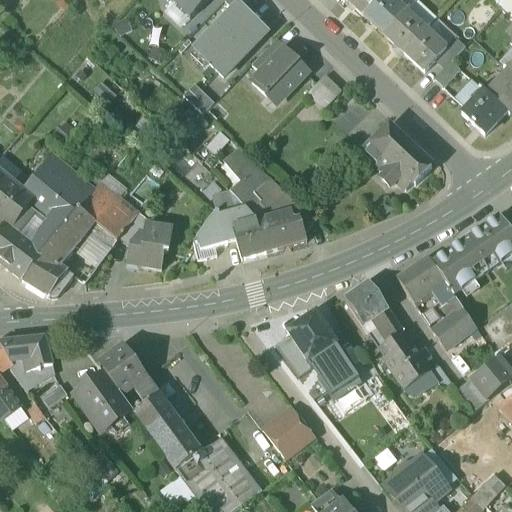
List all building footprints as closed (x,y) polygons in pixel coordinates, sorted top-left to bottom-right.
[(166,0),(190,22),(211,0),(166,0)] [(228,0),(224,4),(233,13),(237,8),(238,9),(247,0),(228,0)] [(380,0),(344,0),(364,18),(380,0)] [(406,14),(391,0),(380,0),(364,18),(384,38),(406,14)] [(511,0),(501,13),(511,23),(511,0)] [(233,13),(194,53),(223,80),(266,36),(238,9),(237,8),(233,13)] [(426,34),(406,14),(384,38),(404,57),(426,34)] [(445,51),(426,34),(404,57),(424,76),(439,60),(446,52),(445,51)] [(465,51),(455,41),(445,51),(446,52),(439,60),(448,68),(450,65),(451,65),(465,51)] [(276,43),(251,69),(260,77),(283,53),(284,53),(285,52),(276,43)] [(260,77),(251,86),(266,99),(274,91),(284,100),(307,76),(284,53),(283,53),(260,77)] [(448,68),(433,84),(442,93),(460,74),(451,65),(450,65),(448,68)] [(454,100),(473,86),(465,75),(445,90),(454,100)] [(511,117),(511,77),(509,75),(487,98),(508,117),(510,119),(511,117)] [(325,79),(307,97),(324,114),(342,96),(325,79)] [(212,109),(192,90),(183,100),(203,118),(212,109)] [(484,95),(463,119),(486,140),(508,117),(487,98),(484,95)] [(432,172),(405,146),(404,147),(397,140),(385,152),(389,155),(377,168),(383,173),(379,177),(383,181),(382,182),(390,190),(395,185),(405,195),(413,188),(415,190),(432,172)] [(269,181),(239,153),(225,166),(241,185),(248,177),(259,190),(260,190),(269,181)] [(12,172),(0,162),(0,177),(4,181),(12,172)] [(93,196),(51,162),(23,196),(6,215),(11,220),(4,228),(42,257),(93,196)] [(4,181),(0,177),(0,221),(6,215),(23,196),(4,181)] [(241,185),(231,195),(234,199),(241,206),(251,197),(259,190),(248,177),(241,185)] [(316,225),(269,181),(260,190),(259,190),(251,197),(264,211),(259,214),(262,218),(263,223),(274,220),(283,252),(307,245),(304,237),(316,225)] [(42,257),(42,258),(43,259),(58,270),(89,233),(94,228),(116,202),(99,188),(93,196),(42,257)] [(264,211),(251,197),(241,206),(245,211),(247,213),(257,225),(263,223),(262,218),(259,214),(264,211)] [(234,199),(221,202),(225,217),(245,211),(241,206),(234,199)] [(137,219),(116,202),(94,228),(117,246),(119,243),(137,219)] [(386,203),(376,209),(382,219),(393,213),(386,203)] [(219,220),(218,220),(224,240),(225,240),(234,238),(233,232),(257,225),(247,213),(219,220)] [(6,215),(0,221),(0,227),(3,230),(4,228),(11,220),(6,215)] [(214,216),(207,227),(214,251),(227,248),(225,240),(224,240),(218,220),(219,220),(218,215),(214,216)] [(137,219),(119,243),(129,250),(130,247),(138,237),(143,238),(145,228),(146,228),(146,224),(138,218),(137,219)] [(274,220),(263,223),(257,225),(266,257),(283,252),(274,220)] [(470,239),(460,246),(461,248),(431,269),(443,287),(453,301),(511,260),(511,239),(500,222),(471,242),(470,239)] [(257,225),(233,232),(234,238),(241,263),(266,257),(257,225)] [(207,227),(197,242),(200,255),(214,251),(207,227)] [(42,257),(4,228),(3,230),(0,232),(0,267),(22,285),(43,259),(42,258),(42,257)] [(117,246),(94,228),(89,233),(112,252),(117,246)] [(146,228),(145,228),(143,238),(138,237),(130,247),(129,250),(126,268),(128,268),(129,267),(133,268),(134,266),(139,267),(138,270),(161,274),(164,257),(169,258),(172,238),(156,236),(157,231),(146,228)] [(43,259),(22,285),(48,301),(55,302),(58,301),(73,281),(58,270),(43,259)] [(427,263),(398,283),(413,306),(427,297),(443,287),(431,269),(427,263)] [(369,287),(345,303),(363,329),(374,321),(386,313),(369,287)] [(427,297),(413,306),(416,310),(429,301),(427,297)] [(453,302),(441,311),(450,322),(461,313),(453,302)] [(386,313),(374,321),(391,343),(399,338),(402,335),(386,313)] [(474,332),(461,313),(450,322),(433,336),(445,354),(474,332)] [(287,336),(290,341),(306,365),(306,366),(311,374),(316,371),(321,379),(317,381),(334,406),(362,388),(336,349),(337,348),(315,316),(287,336)] [(391,343),(378,353),(386,364),(407,350),(399,338),(391,343)] [(43,341),(0,345),(0,354),(10,366),(11,374),(11,375),(16,383),(25,376),(52,370),(45,343),(43,341)] [(290,341),(275,351),(299,381),(311,374),(306,366),(306,365),(290,341)] [(386,364),(385,365),(404,394),(407,392),(431,376),(430,376),(411,348),(386,364)] [(124,350),(98,368),(105,378),(121,399),(145,381),(146,381),(124,350)] [(0,354),(0,394),(5,391),(0,384),(0,375),(11,374),(10,366),(0,354)] [(511,379),(497,362),(469,385),(486,406),(511,384),(511,379)] [(52,370),(25,376),(35,389),(55,378),(52,370)] [(439,370),(433,374),(430,376),(431,376),(436,384),(443,394),(451,388),(439,370)] [(431,376),(407,392),(409,395),(413,397),(417,397),(429,389),(430,389),(436,384),(431,376)] [(121,399),(105,378),(94,386),(92,383),(82,390),(85,393),(73,401),(101,440),(133,416),(121,399)] [(145,381),(121,399),(133,416),(133,417),(158,398),(145,381)] [(60,389),(42,402),(49,412),(67,399),(60,389)] [(5,391),(0,394),(0,426),(20,412),(5,391)] [(200,456),(158,398),(133,417),(176,476),(200,456)] [(511,401),(498,411),(511,428),(511,401)] [(311,442),(289,414),(262,435),(284,463),(311,442)] [(220,443),(201,456),(200,456),(176,476),(201,511),(239,511),(261,497),(220,443)] [(425,466),(414,475),(409,469),(403,468),(396,473),(395,480),(384,488),(402,511),(419,511),(429,505),(445,492),(425,466)] [(493,480),(471,503),(480,511),(483,511),(505,490),(493,480)] [(330,494),(310,509),(312,511),(332,511),(339,507),(330,494)] [(480,511),(471,503),(462,511),(480,511)]
